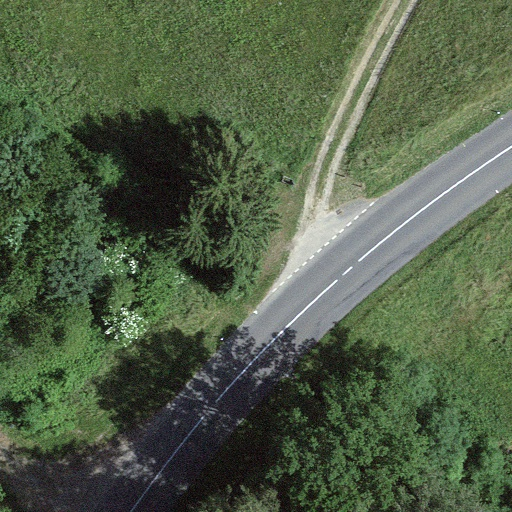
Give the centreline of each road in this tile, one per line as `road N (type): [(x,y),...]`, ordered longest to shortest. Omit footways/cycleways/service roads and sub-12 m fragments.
road 1 (tertiary): [(511,146),(336,278),(215,400),(130,511)]
road 2 (track): [(406,0),(342,126),(318,223),(336,278)]
